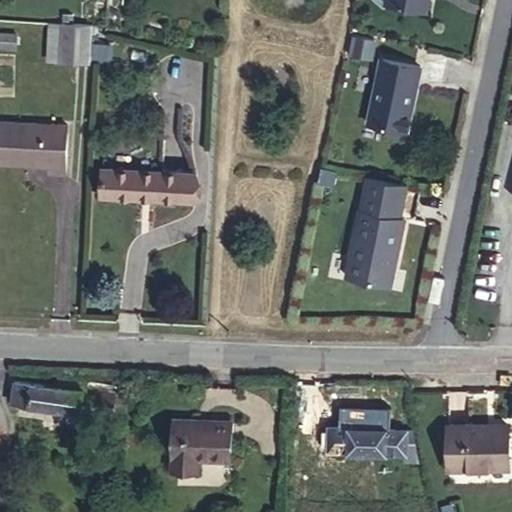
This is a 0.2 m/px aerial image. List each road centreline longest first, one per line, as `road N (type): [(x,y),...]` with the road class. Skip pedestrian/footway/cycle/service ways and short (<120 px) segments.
road 1 (residential): [(433,358),(0,341)]
road 2 (residential): [(433,358),(506,0)]
